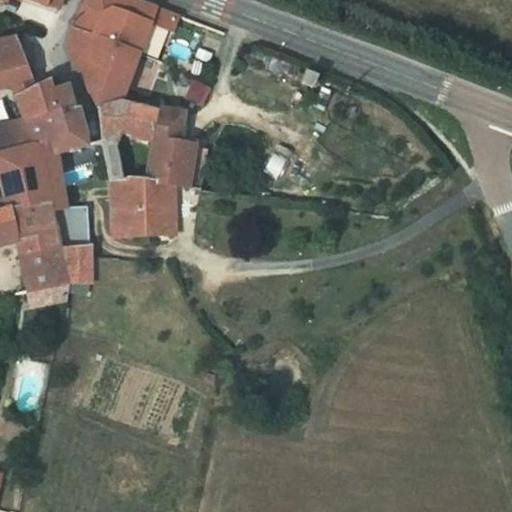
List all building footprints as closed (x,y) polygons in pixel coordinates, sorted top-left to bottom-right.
[(80,9),(72,29),(139,54),(150,24),(156,8),(135,0),(112,0),(110,8),(98,16),(80,9)] [(87,0),(80,9),(98,16),(110,8),(112,0),(87,0)] [(180,17),(156,8),(150,24),(173,33),(180,17)] [(67,50),(75,65),(92,57),(98,39),(72,29),(66,46),(67,50)] [(98,108),(121,103),(125,89),(139,54),(98,39),(92,57),(75,65),(98,108)] [(0,88),(29,80),(14,40),(0,42),(0,88)] [(312,88),(317,77),(313,75),(306,72),(301,84),(312,88)] [(189,79),(181,98),(198,104),(205,85),(189,79)] [(33,89),(17,99),(21,110),(24,122),(19,123),(0,126),(0,155),(35,147),(26,123),(73,109),(66,88),(51,93),(48,83),(33,90),(33,89)] [(98,108),(100,131),(152,141),(178,144),(182,114),(154,110),(121,103),(98,108)] [(54,155),(55,154),(87,147),(86,134),(79,109),(73,109),(26,123),(35,147),(39,156),(52,151),(54,155)] [(15,112),(19,123),(24,122),(21,110),(15,112)] [(146,181),(172,185),(175,186),(175,187),(196,190),(198,177),(202,177),(206,150),(193,148),(194,147),(178,144),(152,141),(146,181)] [(106,160),(110,181),(122,180),(115,146),(101,142),(106,160)] [(35,147),(0,155),(0,178),(5,197),(7,208),(9,215),(50,205),(39,156),(35,147)] [(52,151),(39,156),(50,205),(52,212),(64,210),(55,154),(54,155),(52,151)] [(122,180),(110,181),(111,182),(113,237),(174,235),(172,185),(146,181),(132,178),(122,180)] [(0,211),(0,247),(16,243),(20,260),(60,250),(52,212),(50,205),(9,215),(7,208),(0,211)] [(60,250),(68,286),(91,286),(90,248),(87,208),(68,208),(68,210),(64,210),(52,212),(60,250)] [(28,293),(68,286),(60,250),(20,260),(28,293)] [(68,286),(28,293),(31,308),(66,303),(68,286)]
